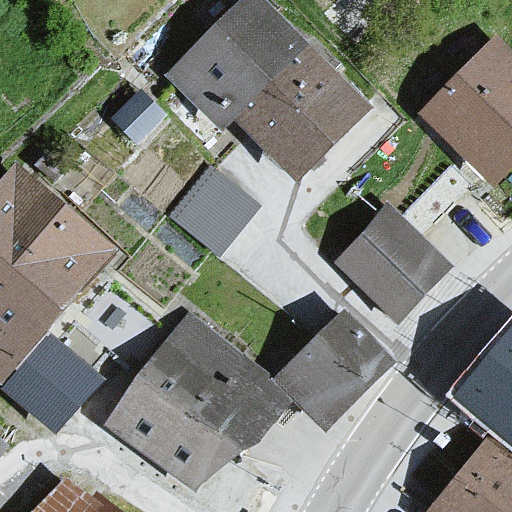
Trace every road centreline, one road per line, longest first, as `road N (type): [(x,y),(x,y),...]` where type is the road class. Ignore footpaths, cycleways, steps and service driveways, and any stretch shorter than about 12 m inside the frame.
road 1 (tertiary): [(336,511),(429,365),(511,282)]
road 2 (residential): [(176,511),(96,452),(67,445),(29,452),(0,472)]
